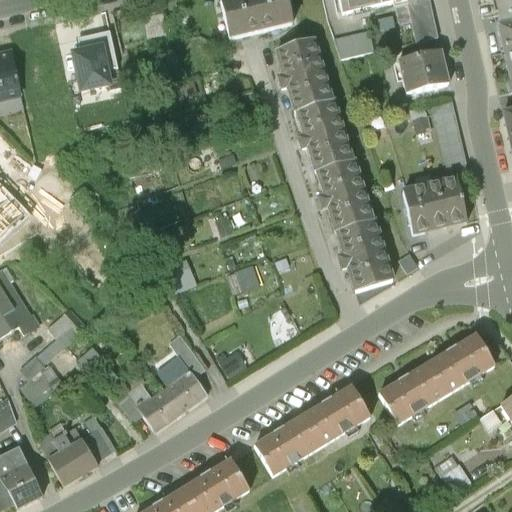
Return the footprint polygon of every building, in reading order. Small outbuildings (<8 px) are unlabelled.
[(239,0),(220,4),(228,42),(289,29),(282,0),(239,0)] [(378,0),(338,0),(342,16),(380,8),(378,0)] [(378,0),(380,8),(405,2),(407,9),(395,11),(399,29),(411,26),(415,46),(437,41),(427,0),(378,0)] [(511,0),(494,0),(500,27),(511,24),(511,0)] [(145,16),(147,38),(166,36),(164,14),(145,16)] [(511,24),(500,27),(497,28),(503,55),(511,53),(511,24)] [(80,55),(73,57),(81,94),(108,88),(105,73),(117,71),(109,34),(87,39),(88,43),(77,45),(80,55)] [(367,35),(333,42),(339,63),(372,55),(367,35)] [(311,41),(270,55),(291,116),(331,103),(311,41)] [(437,53),(396,63),(404,97),(445,87),(437,53)] [(511,53),(503,55),(511,93),(511,53)] [(10,57),(0,58),(0,115),(22,111),(10,57)] [(428,107),(446,187),(457,184),(468,182),(450,102),(428,107)] [(350,161),(331,103),(291,116),(310,174),(350,161)] [(424,111),(409,114),(415,138),(430,134),(424,111)] [(511,112),(502,114),(509,147),(511,145),(511,112)] [(350,161),(310,174),(331,237),(371,224),(350,161)] [(446,187),(403,196),(412,240),(467,227),(457,184),(446,187)] [(0,212),(8,204),(0,195),(0,212)] [(8,204),(0,212),(0,243),(24,221),(8,204)] [(390,283),(371,224),(331,237),(350,296),(390,283)] [(174,299),(196,289),(185,264),(159,274),(174,299)] [(237,271),(240,292),(259,290),(256,268),(237,271)] [(2,273),(0,274),(0,338),(17,328),(23,339),(39,329),(33,318),(29,320),(2,273)] [(86,331),(69,313),(47,331),(55,343),(18,373),(28,384),(44,370),(43,368),(86,331)] [(204,374),(179,340),(169,348),(177,360),(178,360),(193,381),(204,374)] [(442,400),(491,371),(473,340),(424,369),(442,400)] [(235,355),(220,362),(225,373),(240,366),(235,355)] [(193,381),(178,360),(177,360),(156,376),(167,392),(164,395),(180,418),(206,400),(193,381)] [(19,391),(33,411),(63,390),(48,366),(44,370),(28,384),(19,391)] [(393,429),(442,400),(424,369),(375,398),(393,429)] [(164,395),(151,403),(140,387),(126,397),(138,414),(154,436),(180,418),(164,395)] [(319,452),(370,423),(350,391),(300,419),(319,452)] [(138,414),(126,397),(116,404),(130,419),(138,414)] [(511,400),(500,408),(511,427),(511,400)] [(0,436),(16,427),(6,401),(0,404),(0,436)] [(493,411),(481,418),(488,431),(500,424),(493,411)] [(115,453),(95,418),(82,426),(90,438),(81,443),(94,465),(115,453)] [(269,481),(319,452),(300,419),(250,448),(269,481)] [(39,443),(48,462),(63,488),(96,469),(94,465),(81,443),(75,432),(66,437),(60,426),(48,433),(50,437),(39,443)] [(41,499),(18,451),(0,459),(0,484),(14,507),(16,511),(41,499)] [(451,493),(470,484),(455,456),(437,466),(451,493)] [(193,511),(221,511),(251,495),(233,464),(183,493),(193,511)] [(0,511),(2,511),(14,507),(0,484),(0,511)] [(193,511),(183,493),(150,511),(193,511)]
